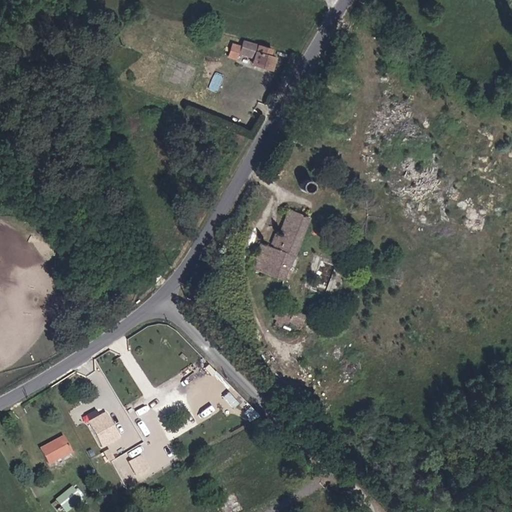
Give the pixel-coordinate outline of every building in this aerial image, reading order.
[(262,48),(233,39),(229,54),(243,58),(242,63),(264,70),(267,58),(259,56),(262,48)] [(298,216),(280,209),(272,233),(269,232),(263,245),(254,241),(244,266),(256,271),(261,256),(280,264),(298,216)] [(261,256),(256,271),(274,277),(280,264),(261,256)] [(274,320),(292,326),(296,310),(269,300),(264,316),(268,318),(268,322),(272,324),(274,320)] [(96,420),(84,425),(92,443),(104,437),(96,420)] [(57,439),(34,449),(41,461),(62,451),(57,439)] [(128,460),(136,475),(149,468),(141,453),(128,460)] [(68,511),(83,496),(70,484),(56,499),(68,511)]
